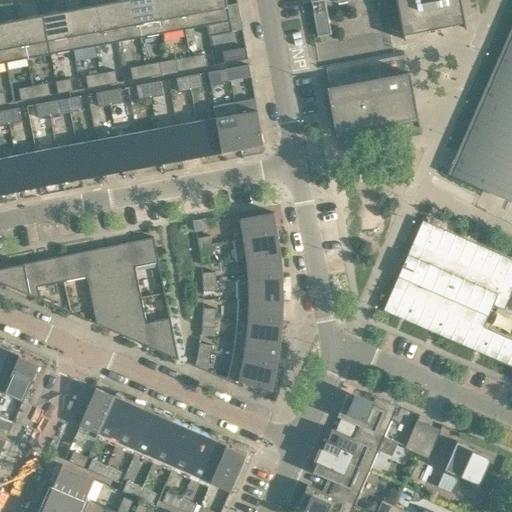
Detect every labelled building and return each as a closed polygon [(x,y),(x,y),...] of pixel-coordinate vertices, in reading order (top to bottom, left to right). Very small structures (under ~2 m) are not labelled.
[(115,0),(110,1),(117,40),(140,36),(133,0),(115,0)] [(133,0),(140,36),(162,32),(156,0),(133,0)] [(156,0),(162,32),(185,28),(179,0),(156,0)] [(179,0),(185,28),(206,24),(207,24),(202,0),(179,0)] [(227,4),(226,0),(202,0),(207,24),(206,24),(209,36),(243,29),(238,2),(227,4)] [(311,0),(318,36),(331,33),(324,0),(333,0),(335,1),(337,2),(339,2),(341,2),(343,2),(345,1),(346,0),(311,0)] [(396,0),(404,39),(406,39),(405,34),(464,23),(465,28),(466,28),(461,0),(396,0)] [(88,5),(95,45),(117,40),(110,1),(88,5)] [(65,9),(73,49),(95,45),(88,5),(65,9)] [(43,14),(50,53),(73,49),(65,9),(43,14)] [(43,14),(20,18),(28,57),(50,53),(43,14)] [(20,18),(0,21),(0,34),(5,62),(28,57),(20,18)] [(386,20),(375,22),(377,33),(388,31),(386,20)] [(511,34),(453,171),(486,186),(489,178),(511,187),(511,34)] [(224,62),(248,58),(246,46),(222,51),(224,62)] [(327,69),(404,54),(404,51),(326,66),(327,69)] [(204,66),(202,54),(190,56),(192,68),(204,66)] [(178,58),(180,70),(192,68),(190,56),(178,58)] [(159,74),(157,62),(145,64),(147,76),(159,74)] [(133,67),(135,79),(147,76),(145,64),(133,67)] [(228,80),(251,76),(249,64),(225,68),(228,80)] [(115,82),(112,70),(100,73),(102,85),(115,82)] [(220,84),(218,70),(209,72),(211,85),(220,84)] [(410,71),(327,86),(336,130),(418,115),(410,71)] [(88,75),(90,87),(102,85),(100,73),(88,75)] [(200,87),(198,74),(188,75),(191,89),(200,87)] [(179,77),(182,91),(191,89),(188,75),(179,77)] [(56,81),(58,93),(70,91),(68,79),(56,81)] [(160,94),(158,81),(148,83),(151,96),(160,94)] [(48,95),(45,83),(33,85),(35,97),(48,95)] [(139,85),(142,98),(151,96),(148,83),(139,85)] [(21,88),(23,99),(35,97),(33,85),(21,88)] [(120,102),(118,88),(108,90),(111,104),(120,102)] [(99,92),(102,106),(111,104),(108,90),(99,92)] [(70,111),(80,110),(78,96),(68,98),(70,111)] [(60,113),(57,100),(48,102),(51,115),(60,113)] [(39,103),(41,117),(51,115),(48,102),(39,103)] [(238,113),(235,102),(214,106),(216,117),(217,117),(223,151),(243,148),(237,113),(238,113)] [(18,121),(16,108),(6,110),(9,123),(18,121)] [(0,110),(0,124),(9,123),(6,110),(0,110)] [(258,110),(238,113),(237,113),(243,148),(264,144),(258,110)] [(223,151),(217,117),(216,117),(197,121),(203,155),(223,151)] [(177,125),(183,159),(203,155),(197,121),(177,125)] [(156,128),(163,163),(183,159),(177,125),(156,128)] [(136,132),(143,166),(163,163),(156,128),(136,132)] [(143,166),(136,132),(116,136),(123,170),(143,166)] [(123,170),(116,136),(96,140),(103,174),(123,170)] [(103,174),(96,140),(76,143),(83,177),(103,174)] [(56,147),(63,181),(83,177),(76,143),(56,147)] [(43,185),(63,181),(56,147),(36,151),(43,185)] [(23,189),(43,185),(36,151),(16,155),(23,189)] [(0,180),(3,193),(23,189),(16,155),(0,158),(0,180)] [(278,232),(274,211),(240,218),(244,238),(278,232)] [(208,228),(206,218),(193,220),(195,231),(208,228)] [(511,258),(423,219),(383,310),(511,365),(511,338),(484,326),(493,304),(505,309),(511,292),(511,258)] [(281,255),(278,232),(244,238),(232,240),(235,261),(247,260),(247,259),(281,255)] [(210,233),(197,235),(198,247),(211,244),(210,233)] [(159,261),(154,236),(106,246),(117,302),(141,297),(135,266),(159,261)] [(200,258),(213,256),(211,244),(198,247),(200,258)] [(87,278),(96,323),(106,327),(101,305),(117,302),(106,246),(59,256),(64,282),(87,278)] [(283,277),(281,255),(247,259),(247,260),(249,279),(283,277)] [(0,281),(40,299),(38,288),(64,282),(59,256),(0,267),(0,281)] [(215,270),(202,270),(202,281),(215,281),(215,270)] [(284,299),(283,277),(249,279),(237,280),(237,299),(284,299)] [(203,293),(216,292),(215,281),(202,281),(203,293)] [(170,317),(146,322),(141,297),(117,302),(101,305),(106,327),(178,359),(170,317)] [(283,322),(284,299),(237,299),(236,319),(283,322)] [(216,306),(203,305),(202,317),(215,318),(216,306)] [(201,328),(214,329),(215,318),(202,317),(201,328)] [(281,344),(283,322),(236,319),(235,338),(281,344)] [(277,367),(281,344),(235,338),(231,358),(277,367)] [(213,341),(200,339),(198,350),(211,352),(213,341)] [(0,389),(4,391),(20,354),(2,346),(0,349),(0,389)] [(196,361),(209,363),(211,352),(198,350),(196,361)] [(23,400),(40,362),(20,354),(4,391),(23,400)] [(272,388),(277,367),(231,358),(227,378),(272,388)] [(96,387),(80,424),(99,433),(115,395),(96,387)] [(347,393),(337,415),(359,425),(359,424),(385,435),(397,406),(398,407),(399,405),(371,393),(371,395),(375,396),(371,403),(347,393)] [(115,395),(99,433),(118,441),(134,403),(115,395)] [(136,449),(153,411),(134,403),(118,441),(136,449)] [(155,457),(171,420),(153,411),(136,449),(155,457)] [(0,430),(3,432),(8,434),(14,421),(0,415),(0,430)] [(417,419),(405,448),(417,453),(429,424),(417,419)] [(171,420),(155,457),(174,465),(190,428),(171,420)] [(359,424),(359,425),(353,437),(332,428),(322,450),(369,470),(385,435),(359,424)] [(429,458),(441,429),(429,424),(417,453),(429,458)] [(190,428),(174,465),(193,473),(209,436),(190,428)] [(211,481),(228,444),(209,436),(193,473),(211,481)] [(479,450),(457,440),(444,472),(460,479),(454,492),(476,502),(494,460),(477,453),(479,450)] [(231,490),(247,453),(228,444),(211,481),(231,490)] [(334,481),(329,493),(329,494),(354,505),(369,470),(322,450),(313,471),(334,481)] [(72,455),(70,461),(84,467),(87,461),(72,455)] [(91,463),(88,469),(103,475),(105,469),(91,463)] [(94,478),(62,464),(54,483),(85,497),(94,478)] [(117,481),(120,475),(105,469),(103,475),(117,481)] [(78,511),(85,497),(54,483),(46,502),(68,511),(78,511)] [(126,484),(123,491),(138,497),(140,491),(126,484)] [(329,493),(307,484),(297,506),(310,511),(351,511),(354,505),(329,494),(329,493)] [(152,503),(155,497),(140,491),(138,497),(152,503)] [(166,495),(163,502),(177,508),(180,502),(166,495)] [(127,511),(133,501),(126,498),(120,511),(127,511)] [(382,500),(376,511),(390,511),(394,505),(382,500)] [(41,511),(68,511),(46,502),(41,511)] [(186,511),(192,511),(194,508),(180,502),(177,508),(186,511)] [(141,511),(144,506),(138,503),(134,511),(141,511)]
